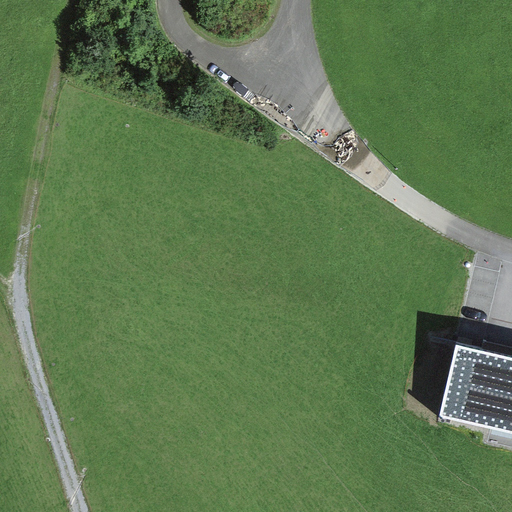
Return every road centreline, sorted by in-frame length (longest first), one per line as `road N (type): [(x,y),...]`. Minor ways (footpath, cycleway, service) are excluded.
road 1 (track): [(82,511),(23,291),(39,166),(76,0)]
road 2 (track): [(175,0),(182,35),(310,123)]
